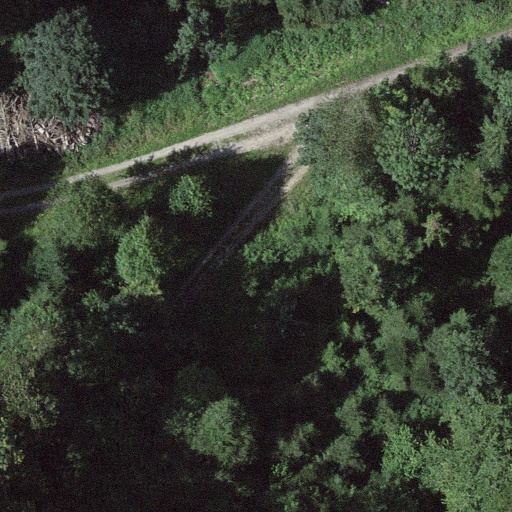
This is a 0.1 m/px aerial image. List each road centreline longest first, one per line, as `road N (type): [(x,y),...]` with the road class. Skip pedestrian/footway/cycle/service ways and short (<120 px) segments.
road 1 (track): [(0,193),(327,122)]
road 2 (track): [(511,43),(327,122)]
